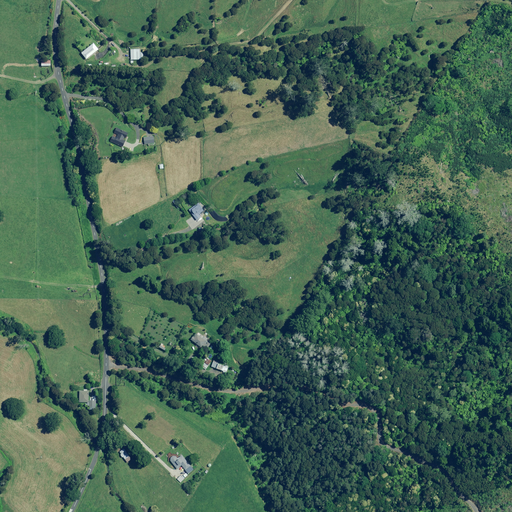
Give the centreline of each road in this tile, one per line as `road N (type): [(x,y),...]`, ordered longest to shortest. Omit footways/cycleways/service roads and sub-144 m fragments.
road 1 (tertiary): [(71,511),(104,421),(106,321),(80,151),(56,60),(59,0)]
road 2 (track): [(475,511),(439,466),(380,444),(345,403),(279,383),(238,387),(106,326)]
